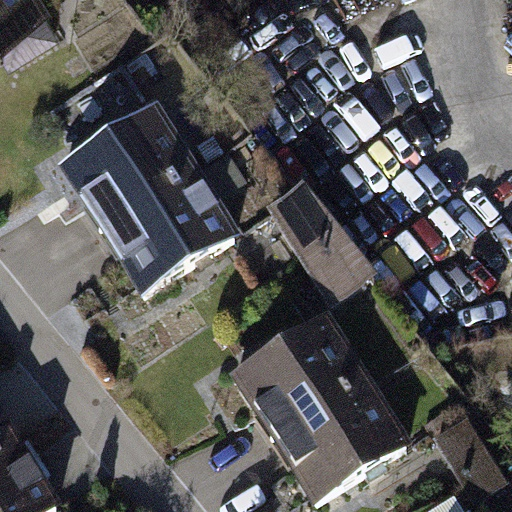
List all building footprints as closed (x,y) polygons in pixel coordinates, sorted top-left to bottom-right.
[(56,0),(0,0),(0,56),(6,53),(19,76),(81,42),(56,0)] [(259,245),(143,67),(88,103),(120,152),(79,179),(164,307),(259,245)] [(315,197),(279,223),(344,313),(380,287),(315,197)] [(243,388),(319,511),(339,511),(427,458),(345,325),(243,388)] [(78,511),(0,393),(0,511),(78,511)] [(446,456),(485,511),(498,511),(511,502),(511,481),(477,433),(446,456)]
